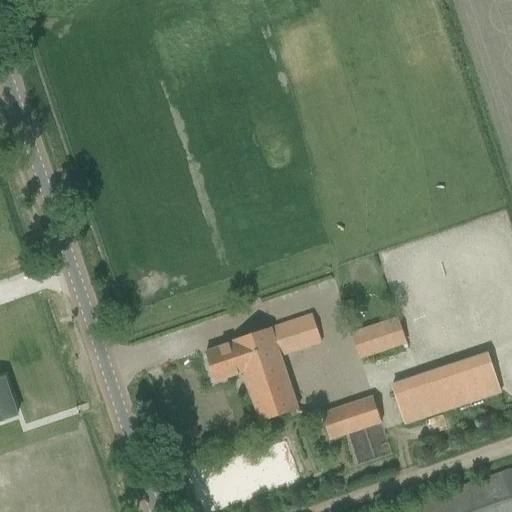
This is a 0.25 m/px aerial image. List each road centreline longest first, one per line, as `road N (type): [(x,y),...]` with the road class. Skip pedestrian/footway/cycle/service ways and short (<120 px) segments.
road 1 (tertiary): [(155,511),(0,55)]
road 2 (track): [(511,445),(322,511)]
